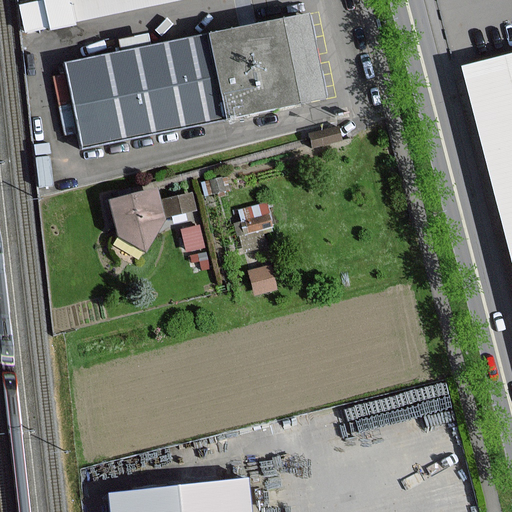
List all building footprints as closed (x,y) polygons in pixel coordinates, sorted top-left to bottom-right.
[(19,0),(24,25),(164,0),(19,0)] [(306,16),(67,66),(69,76),(55,79),(66,132),(81,129),(85,145),(323,95),(306,16)] [(511,57),(468,69),(511,240),(511,57)] [(338,129),(311,135),(313,145),(341,139),(338,129)] [(109,197),(115,229),(145,251),(165,220),(159,188),(109,197)] [(193,189),(164,192),(166,210),(195,207),(193,189)] [(272,226),(266,203),(239,210),(245,233),(272,226)] [(199,225),(183,229),(188,250),(204,246),(199,225)] [(270,265),(249,271),(255,293),(277,287),(270,265)] [(112,495),(113,511),(249,511),(247,481),(112,495)]
